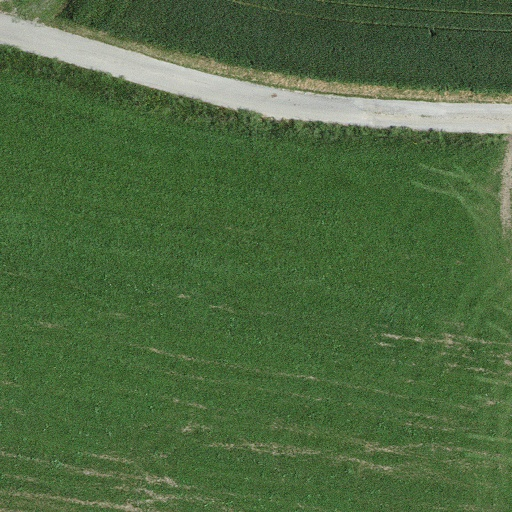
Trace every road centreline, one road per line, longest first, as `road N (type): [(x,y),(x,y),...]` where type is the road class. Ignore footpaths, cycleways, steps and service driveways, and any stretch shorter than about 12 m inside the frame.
road 1 (unclassified): [(347,120),(0,24)]
road 2 (track): [(511,126),(347,120)]
